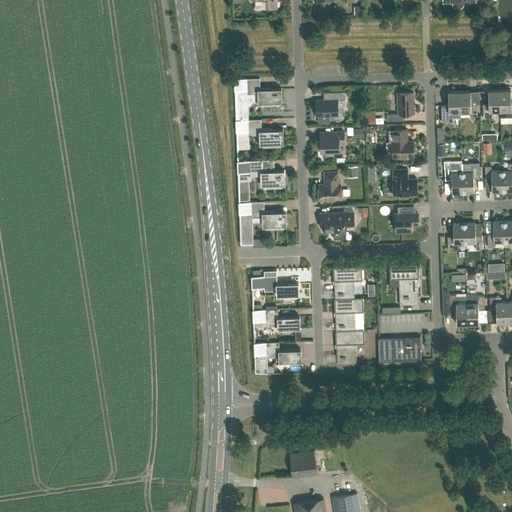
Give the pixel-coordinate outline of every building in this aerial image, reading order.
[(253,0),(254,0),(260,0),(266,0),(266,9),(278,9),(277,0),(253,0)] [(464,0),(469,0),(442,0),(443,1),(452,1),(452,3),(453,6),(455,7),(457,8),(459,8),(461,7),(463,5),(464,3),(464,0)] [(282,101),(282,87),(260,88),(260,77),(235,78),(236,119),(249,119),(248,103),(250,101),(258,101),(258,102),(282,101)] [(499,89),(488,90),(489,103),(482,103),(483,117),(493,117),(495,110),(500,110),(500,111),(499,89)] [(500,89),(499,89),(500,111),(500,110),(505,110),(506,117),(511,116),(511,102),(510,89),(500,89)] [(460,118),(460,112),(459,90),(459,91),(448,91),(449,104),(441,105),(441,121),(452,121),(452,118),(460,118)] [(460,91),(460,90),(459,90),(460,112),(471,111),(471,116),(478,116),(477,103),(471,103),(470,91),(460,91)] [(316,99),(317,115),(319,115),(319,122),(329,122),(329,115),(338,115),(337,99),(345,99),(344,91),(333,91),(333,99),(316,99)] [(414,113),(413,91),(397,92),(398,113),(387,113),(387,121),(404,120),(404,113),(414,113)] [(375,123),(375,112),(367,113),(368,124),(375,123)] [(260,143),(284,143),(283,128),(261,129),(261,118),(249,119),(236,119),(238,148),(249,148),(249,134),(259,134),(260,143)] [(364,136),(364,128),(354,129),(354,135),(357,135),(357,137),(364,136)] [(407,141),(407,129),(394,129),(394,141),(392,141),(393,156),(414,156),(413,141),(407,141)] [(344,131),(320,132),(321,150),(326,150),(326,155),(334,155),(334,150),(339,150),(339,142),(344,142),(344,131)] [(261,184),(285,184),(285,169),(263,170),(263,159),(238,160),(239,180),(251,180),(251,176),(261,175),(261,184)] [(463,192),(462,171),(457,171),(457,160),(444,160),(444,168),(445,168),(445,180),(451,179),(452,192),(463,192)] [(502,170),(502,169),(503,191),(503,190),(511,190),(511,162),(509,163),(507,170),(502,170)] [(503,190),(503,191),(502,169),(502,170),(491,170),(491,165),(485,166),(485,178),(491,178),(492,191),(503,190)] [(462,171),(463,192),(474,191),(474,178),(480,178),(479,166),(473,166),(473,171),(462,171)] [(393,195),(417,194),(417,178),(408,178),(407,168),(393,169),(394,179),(393,179),(393,195)] [(337,171),(325,172),(325,184),(319,184),(319,199),(341,198),(341,197),(342,195),(342,191),(340,190),(340,183),(338,183),(337,171)] [(286,225),(286,211),(264,211),(264,201),(239,201),(241,243),(253,243),(253,246),(263,246),(263,238),(253,238),(252,217),(262,216),(263,226),(286,225)] [(411,231),(411,224),(418,224),(418,212),(406,213),(405,206),(397,206),(398,213),(395,213),(396,231),(411,231)] [(320,212),(320,226),(325,226),(325,232),(334,231),(334,238),(346,238),(345,225),(350,225),(349,211),(320,212)] [(504,220),(493,221),(493,234),(487,234),(488,246),(494,246),(494,242),(504,241),(504,242),(505,242),(504,220)] [(464,221),(464,222),(453,222),(453,235),(447,236),(448,250),(458,250),(460,243),(464,243),(465,243),(464,221)] [(464,222),(464,221),(465,243),(476,242),(476,249),(482,249),(482,234),(475,234),(475,221),(464,222)] [(419,264),(408,264),(390,265),(391,278),(399,278),(400,304),(419,303),(419,296),(420,296),(419,296),(418,281),(419,281),(419,280),(418,280),(418,273),(419,273),(419,266),(418,266),(418,264),(419,264)] [(361,266),(333,267),(334,267),(334,269),(333,269),(333,276),(334,276),(334,283),(333,283),(333,284),(334,284),(335,298),(334,298),(334,299),(354,298),(354,279),(362,279),(361,266)] [(253,287),(264,287),(264,290),(276,290),(276,295),(299,294),(299,282),(277,283),(277,275),(252,276),(253,287)] [(456,310),(456,323),(467,323),(468,323),(467,295),(456,296),(456,294),(449,294),(450,310),(456,310)] [(468,323),(479,322),(478,309),(484,309),(484,295),(467,295),(468,323)] [(507,321),(507,322),(508,322),(507,300),(507,301),(501,301),(501,296),(489,297),(490,309),(496,309),(496,322),(507,321)] [(355,311),(363,311),(362,297),(354,298),(334,299),(335,299),(335,301),(334,301),(334,308),(335,308),(335,315),(334,315),(334,316),(335,316),(336,330),(335,330),(355,330),(355,329),(355,311)] [(278,308),(254,309),(253,309),(254,329),(266,328),(266,324),(277,323),(278,328),(300,328),(300,315),(278,316),(278,308)] [(337,347),(337,362),(336,362),(355,362),(357,362),(357,361),(356,343),(364,342),(363,329),(355,329),(355,330),(335,330),(335,331),(336,331),(336,333),(335,333),(335,339),(336,339),(337,347),(336,347),(337,347)] [(393,337),(378,337),(379,361),(421,359),(421,353),(421,349),(422,349),(422,348),(422,344),(420,344),(420,336),(414,336),(412,336),(412,335),(411,335),(411,336),(394,337),(394,336),(393,336),(393,337)] [(268,372),(268,371),(267,365),(267,357),(279,356),(279,361),(301,361),(301,348),(279,349),(279,341),(254,342),(256,371),(268,372)] [(309,450),(290,451),(291,465),(290,465),(290,472),(311,471),(309,450)] [(360,511),(357,492),(331,497),(333,511),(360,511)] [(325,511),(324,498),(294,502),(295,511),(325,511)]
